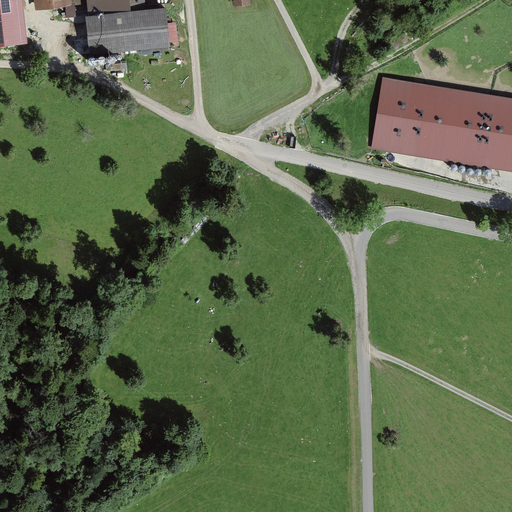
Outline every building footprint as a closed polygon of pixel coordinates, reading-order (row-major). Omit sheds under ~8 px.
[(63,0),(34,0),(36,11),(65,8),(63,0)] [(64,0),(66,19),(76,18),(73,0),(64,0)] [(144,0),(87,0),(89,18),(86,19),(90,58),(170,50),(166,12),(146,14),(144,0)] [(109,69),(110,70),(112,70),(113,70),(114,69),(115,68),(116,67),(116,65),(116,64),(115,63),(114,62),(113,61),(111,61),(110,61),(109,62),(108,63),(107,65),(107,66),(108,68),(109,69)] [(99,70),(100,71),(102,71),(103,71),(105,70),(106,69),(106,68),(107,66),(106,65),(105,64),(104,63),(103,62),(102,62),(100,62),(99,63),(98,64),(98,66),(98,67),(98,69),(99,70)] [(90,71),(91,71),(92,72),(94,72),(95,71),(96,70),(97,68),(97,67),(97,66),(96,64),(95,63),(94,63),(92,63),(91,63),(90,64),(89,65),(88,67),(88,68),(89,70),(90,71)] [(511,96),(380,77),(370,147),(511,167),(511,96)]
